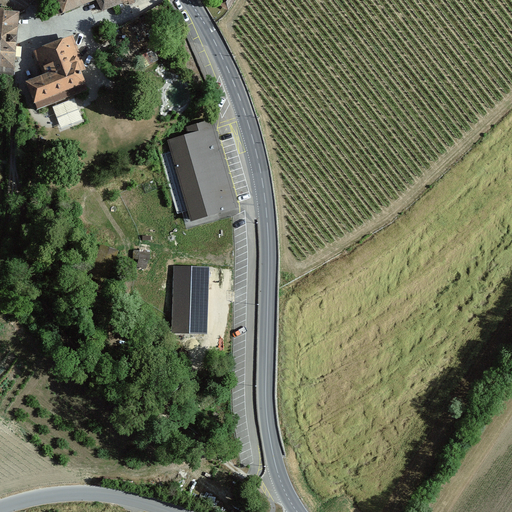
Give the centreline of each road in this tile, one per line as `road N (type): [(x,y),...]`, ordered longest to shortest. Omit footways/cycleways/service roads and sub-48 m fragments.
road 1 (tertiary): [(188,0),(224,61),(257,155),(267,230),(267,414),(278,477),(297,511)]
road 2 (track): [(17,92),(12,159),(26,249),(61,331),(249,479),(284,492)]
road 3 (unclassified): [(171,511),(88,494),(0,509)]
